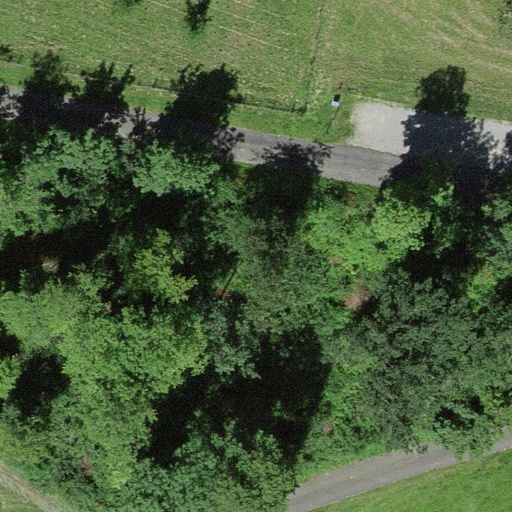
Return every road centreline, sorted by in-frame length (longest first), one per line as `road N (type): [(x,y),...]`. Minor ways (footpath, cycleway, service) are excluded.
road 1 (unclassified): [(511,182),(0,83)]
road 2 (track): [(345,511),(511,455)]
